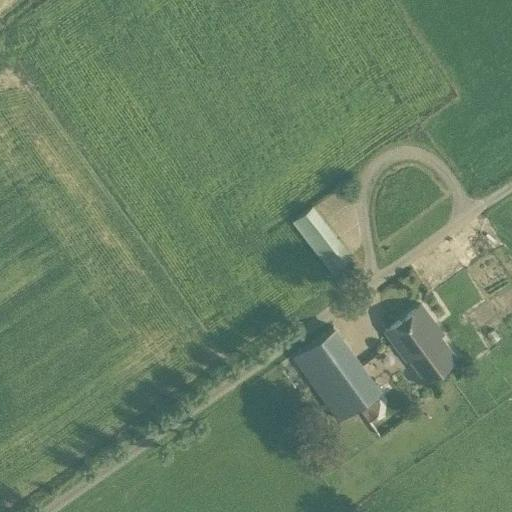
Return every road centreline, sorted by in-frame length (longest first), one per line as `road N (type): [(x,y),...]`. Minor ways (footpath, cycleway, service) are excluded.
road 1 (unclassified): [(511,185),(44,511)]
road 2 (unknown): [(381,277),(369,168),(411,145),(433,157)]
